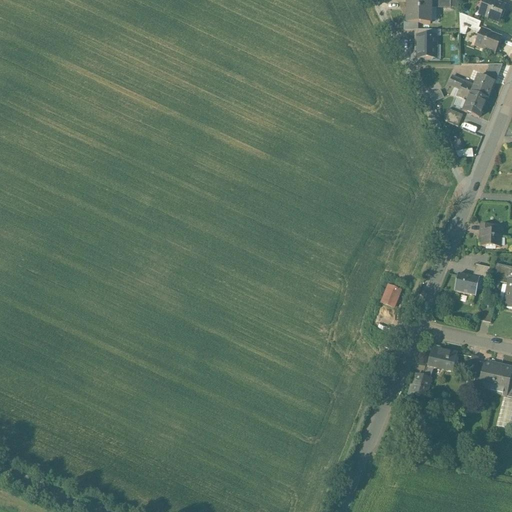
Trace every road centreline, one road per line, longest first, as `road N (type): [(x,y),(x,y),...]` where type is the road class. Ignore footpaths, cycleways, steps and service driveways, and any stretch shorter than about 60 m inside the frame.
road 1 (residential): [(311,328),(250,462),(233,468),(137,420),(199,277)]
road 2 (residential): [(405,157),(372,231),(356,234),(268,190),(300,109)]
road 3 (residential): [(207,68),(135,239),(143,251),(199,277)]
road 4 (residential): [(459,180),(376,0)]
road 5 (residential): [(414,326),(474,187)]
road 6 (residential): [(199,277),(311,328)]
